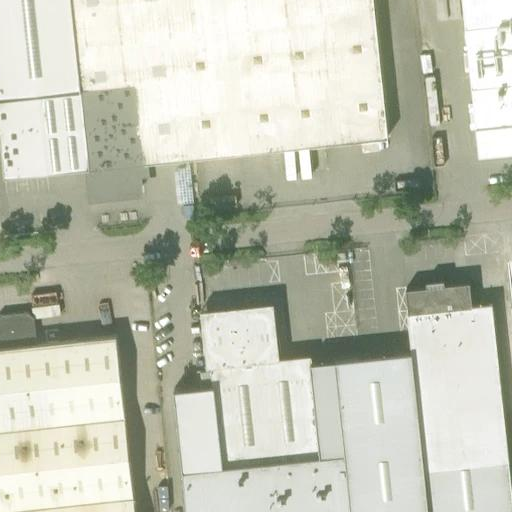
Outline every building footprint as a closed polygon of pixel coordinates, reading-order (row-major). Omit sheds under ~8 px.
[(0,0),(0,134),(4,176),(45,171),(37,96),(81,91),(92,195),(140,190),(138,171),(146,170),(145,161),(388,136),(373,0),(0,0)] [(511,0),(461,0),(478,153),(511,149),(511,147),(511,0)] [(334,358),(350,511),(511,511),(511,493),(492,302),(472,303),(469,281),(444,283),(443,279),(426,280),(426,285),(405,288),(408,311),(407,311),(411,350),(334,358)] [(174,388),(186,511),(350,511),(334,358),(312,361),(311,354),(275,358),(270,306),(205,313),(212,384),(174,388)] [(0,511),(135,511),(116,334),(36,343),(34,317),(27,312),(0,314),(0,511)]
